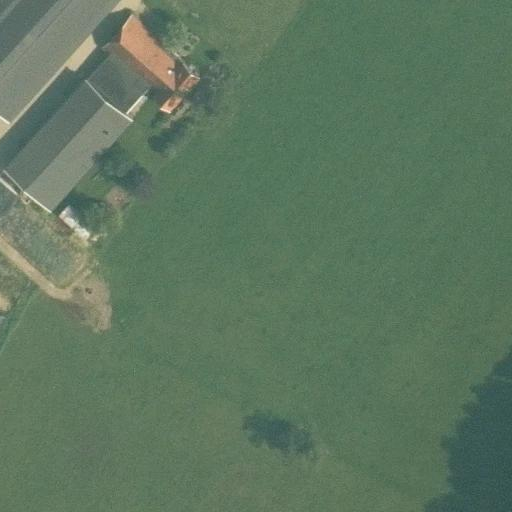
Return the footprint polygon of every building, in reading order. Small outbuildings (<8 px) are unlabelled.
[(0,0),(0,98),(89,0),(0,0)] [(133,74),(134,75),(137,78),(133,82),(143,91),(147,87),(169,106),(199,74),(163,42),(132,14),(102,46),(109,52),(100,62),(118,77),(116,79),(123,84),(133,74)] [(132,117),(88,77),(60,107),(105,147),(132,117)] [(95,208),(106,216),(111,210),(101,201),(95,208)] [(0,294),(0,327),(0,328),(14,301),(0,294)]
